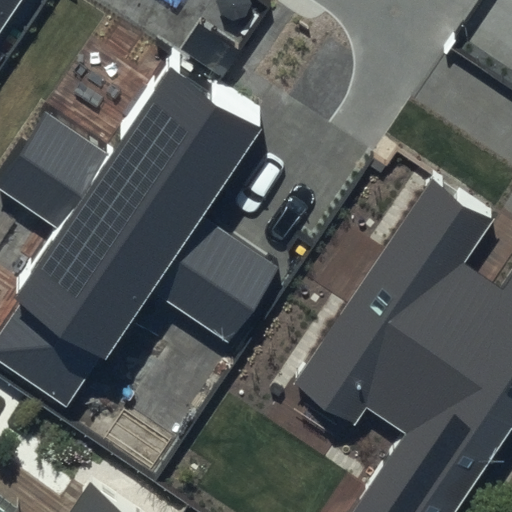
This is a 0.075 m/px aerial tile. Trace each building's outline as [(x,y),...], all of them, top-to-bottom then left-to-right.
[(479,0),(350,0),(441,59),(479,0)] [(363,352),(480,172),(387,112),(271,292),(363,352)] [(0,274),(45,202),(0,174),(0,274)] [(151,431),(198,360),(75,281),(29,352),(151,431)] [(468,511),(509,448),(410,385),(328,511),(468,511)] [(156,511),(91,472),(63,511),(156,511)]
